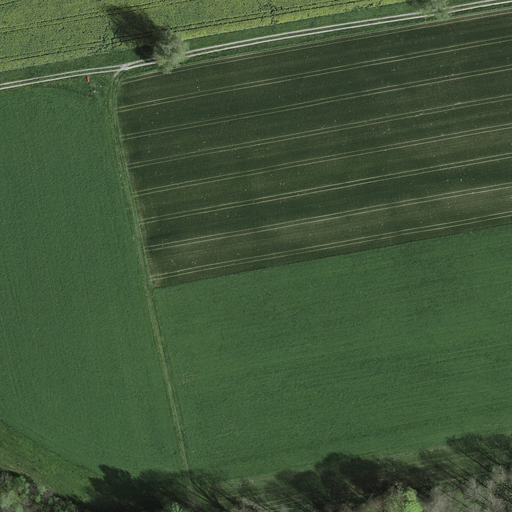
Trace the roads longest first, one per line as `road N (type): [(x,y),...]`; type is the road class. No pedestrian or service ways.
road 1 (track): [(511,0),(0,87)]
road 2 (track): [(137,63),(113,94),(113,116),(191,511)]
